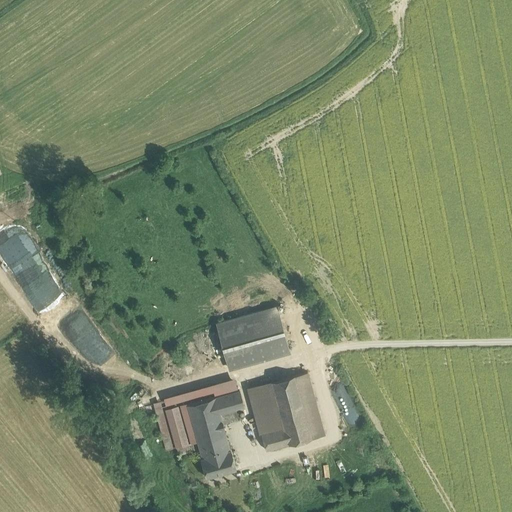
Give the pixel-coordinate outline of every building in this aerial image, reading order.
[(36,164),(1,183),(5,191),(40,172),(36,164)] [(48,186),(29,196),(34,206),(53,196),(48,186)] [(277,306),(217,323),(230,368),(289,352),(277,306)] [(325,434),(307,371),(295,375),(313,437),(325,434)] [(295,375),(246,388),(251,405),(272,399),(274,409),(261,413),(258,420),(266,450),(313,437),(295,375)] [(231,383),(185,396),(195,431),(198,442),(226,434),(223,423),(220,414),(238,409),(244,407),(239,390),(234,391),(231,383)] [(336,401),(347,426),(360,421),(349,396),(336,401)] [(238,409),(220,414),(223,423),(241,418),(238,409)] [(195,431),(174,437),(178,454),(192,450),(191,443),(198,442),(195,431)] [(226,434),(198,442),(202,457),(201,458),(206,477),(236,469),(231,449),(230,450),(226,434)] [(327,496),(338,490),(331,479),(320,485),(327,496)] [(317,491),(324,503),(328,500),(321,489),(317,491)]
